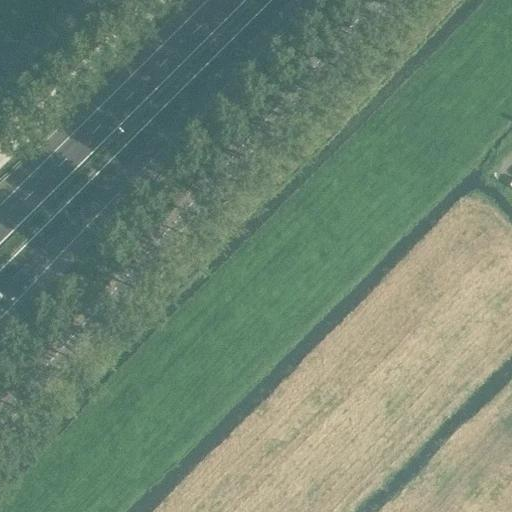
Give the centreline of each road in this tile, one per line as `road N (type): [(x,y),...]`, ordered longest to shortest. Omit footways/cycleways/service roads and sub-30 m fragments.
road 1 (unclassified): [(0,422),(383,0)]
road 2 (motorway): [(0,291),(302,0)]
road 3 (motorway): [(220,0),(0,219)]
road 4 (unclassified): [(0,150),(158,0)]
